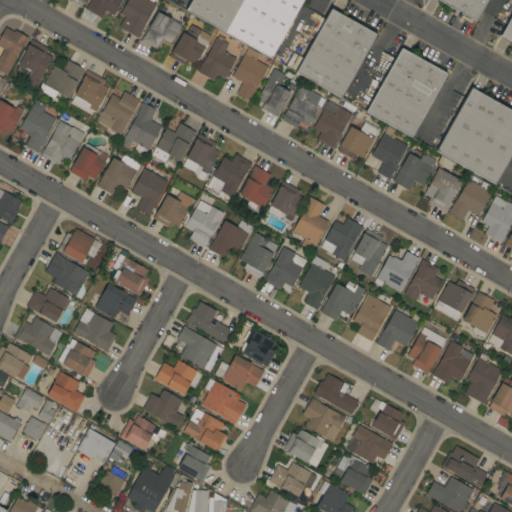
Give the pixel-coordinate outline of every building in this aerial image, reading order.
[(84,9),(89,0),(119,0),(114,10),(116,11),(113,16),(105,11),(100,19),(84,9)] [(147,0),(155,4),(136,38),(118,28),(124,17),(119,14),(126,0),(147,0)] [(241,0),(224,32),(185,10),(190,0),(241,0)] [(302,0),(270,58),(224,32),(241,0),(302,0)] [(486,0),(475,21),(438,0),(436,0),(433,6),(429,4),(430,0),(486,0)] [(330,9),(376,35),(340,98),(294,72),(330,9)] [(140,41),(156,12),(167,19),(168,18),(180,25),(170,44),(161,39),(156,49),(140,41)] [(511,12),(511,41),(500,35),(511,12)] [(168,57),(181,33),(185,34),(190,25),(201,31),(198,35),(199,38),(201,39),(205,31),(210,34),(206,42),(194,65),(187,61),(185,66),(168,57)] [(0,54),(3,49),(0,47),(0,35),(4,28),(13,32),(14,30),(28,38),(25,42),(24,42),(6,75),(0,72),(0,54)] [(227,72),(229,74),(227,78),(225,76),(224,79),(216,74),(212,81),(196,72),(215,38),(216,38),(218,35),(225,39),(223,42),(228,44),(223,52),(235,58),(227,72)] [(47,48),(44,53),(51,57),(39,79),(40,80),(36,88),(23,81),(26,77),(15,70),(16,68),(13,66),(22,50),(25,51),(31,40),(47,48)] [(246,48),(258,55),(255,60),(267,67),(255,88),(256,88),(249,101),(235,93),(241,83),(231,77),(246,48)] [(400,48),(445,74),(410,137),(365,112),(400,48)] [(52,66),(61,71),(67,61),(83,70),(78,79),(77,78),(66,99),(56,93),(53,98),(37,90),(41,83),(43,84),(52,66)] [(260,109),(263,103),(256,100),(273,69),(284,75),(278,87),(289,93),(279,112),(278,112),(276,117),(260,109)] [(103,80),(101,85),(106,89),(98,103),(101,105),(99,108),(96,107),(94,112),(88,108),(87,111),(71,102),(74,96),(72,96),(86,71),(103,80)] [(299,85),(320,97),(319,97),(324,100),(320,108),(318,107),(308,125),(299,121),(295,128),(280,120),(299,85)] [(511,111),(511,152),(494,185),(435,151),(470,88),(511,111)] [(111,94),(119,99),(123,91),(138,100),(124,124),(125,125),(119,135),(107,128),(108,127),(99,122),(103,115),(100,114),(111,94)] [(24,146),(29,137),(22,133),(23,132),(18,129),(31,106),(35,100),(45,106),(42,112),(54,119),(38,148),(39,149),(37,153),(24,146)] [(308,136),(322,110),(319,109),(324,100),(327,102),(327,101),(351,114),(332,149),(308,136)] [(10,133),(4,129),(2,134),(0,132),(0,101),(14,109),(16,106),(23,110),(10,133)] [(140,107),(139,107),(141,103),(154,110),(149,120),(160,127),(144,156),(133,150),(136,144),(131,141),(127,148),(120,144),(140,107)] [(67,161),(60,157),(55,165),(39,155),(59,121),(70,128),(71,127),(83,134),(67,161)] [(377,129),(374,136),(375,136),(362,159),(355,155),(353,161),(335,151),(338,144),(339,145),(349,127),(358,132),(364,121),(377,129)] [(165,129),(173,133),(178,124),(195,133),(192,137),(192,136),(178,161),(168,155),(164,162),(150,155),(165,129)] [(387,126),(397,132),(393,138),(407,146),(388,179),(376,173),(382,162),(370,156),(387,126)] [(215,144),(212,148),(218,152),(210,167),(213,168),(209,175),(206,173),(202,181),(195,177),(193,172),(182,166),(185,159),(184,158),(197,134),(215,144)] [(68,172),(71,167),(70,167),(81,148),(82,148),(85,144),(107,157),(93,180),(87,176),(84,181),(68,172)] [(251,164),(245,173),(244,172),(234,191),(235,191),(231,198),(221,193),(220,195),(210,190),(210,191),(205,188),(212,176),(210,175),(214,168),(216,169),(220,161),(219,161),(222,157),(230,161),(234,154),(251,164)] [(434,161),(421,186),(413,181),(408,191),(391,182),(398,168),(399,169),(407,154),(418,159),(421,154),(434,161)] [(139,164),(124,190),(115,185),(110,195),(95,187),(111,158),(118,162),(122,155),(139,164)] [(269,175),(264,184),(272,189),(261,208),(258,214),(245,206),(248,201),(237,195),(251,170),(251,169),(253,166),(269,175)] [(166,182),(154,202),(155,203),(148,216),(135,208),(140,198),(129,191),(142,168),(166,182)] [(448,202),(449,203),(444,212),(426,202),(429,197),(423,194),(429,184),(428,184),(437,168),(460,181),(448,202)] [(479,186),(482,181),(492,187),(490,192),(477,216),(467,210),(461,221),(447,213),(449,208),(450,209),(454,200),(455,200),(467,179),(479,186)] [(266,212),(269,206),(268,206),(277,190),(276,190),(281,181),(299,191),(297,195),(302,198),(294,213),(297,215),(293,223),(290,221),(288,224),(266,212)] [(0,190),(20,201),(15,209),(17,210),(10,224),(7,223),(7,221),(0,217),(0,190)] [(152,218),(165,194),(178,202),(183,193),(192,199),(190,204),(177,227),(171,223),(168,228),(152,218)] [(494,196),(511,205),(511,218),(504,234),(505,234),(500,243),(483,233),(487,226),(480,222),(494,196)] [(314,245),(311,250),(300,244),(303,239),(290,232),(309,197),(323,205),(317,216),(327,221),(314,245)] [(194,207),(195,208),(199,200),(210,207),(210,206),(222,213),(217,223),(216,222),(203,247),(188,239),(192,232),(183,227),(194,207)] [(330,254),(330,253),(319,247),(323,240),(333,220),(342,225),(345,218),(362,227),(360,230),(359,230),(342,261),(330,254)] [(237,253),(228,248),(223,258),(206,249),(209,245),(210,245),(223,221),(247,234),(237,253)] [(382,237),(379,242),(386,246),(377,262),(379,263),(370,278),(356,270),(359,265),(350,259),(353,253),(352,253),(361,237),(360,236),(362,233),(363,233),(365,228),(382,237)] [(93,239),(93,240),(96,242),(93,248),(89,246),(85,254),(89,256),(84,264),(81,262),(80,263),(65,255),(61,253),(61,252),(57,250),(66,233),(71,236),(74,229),(93,239)] [(511,250),(503,245),(508,235),(509,235),(511,230),(511,250)] [(254,232),(276,246),(274,250),(276,252),(274,255),(272,254),(266,265),(258,278),(242,268),(245,264),(238,260),(254,232)] [(268,271),(269,272),(278,255),(277,255),(282,247),(305,260),(301,268),(291,287),(283,283),(279,290),(262,281),(268,271)] [(138,296),(129,291),(130,291),(114,282),(110,279),(115,270),(111,268),(121,249),(127,253),(124,258),(147,270),(143,276),(148,279),(138,296)] [(382,283),(379,287),(372,283),(387,255),(392,258),(393,257),(400,261),(405,251),(418,258),(416,261),(410,271),(410,270),(398,292),(382,283)] [(84,292),(80,299),(51,284),(54,278),(43,272),(55,252),(59,255),(59,256),(67,261),(87,273),(82,283),(84,292)] [(315,310),(302,303),(308,293),(297,287),(310,263),(309,263),(313,256),(326,263),(322,270),(334,276),(315,310)] [(419,293),(414,301),(402,294),(407,285),(408,285),(417,268),(416,268),(419,264),(418,264),(421,259),(438,269),(433,276),(442,281),(440,284),(439,284),(430,300),(419,293)] [(434,307),(435,304),(434,304),(447,281),(453,285),(456,280),(473,290),(460,314),(459,313),(456,319),(434,307)] [(359,297),(361,298),(357,305),(355,304),(348,316),(340,311),(335,321),(318,312),(321,307),(321,308),(335,283),(343,288),(345,284),(353,288),(355,285),(363,289),(359,297)] [(107,284),(131,297),(135,299),(126,316),(116,310),(112,318),(93,308),(107,284)] [(68,299),(67,301),(69,302),(63,312),(61,311),(61,312),(60,311),(54,323),(37,314),(37,313),(29,309),(25,307),(34,290),(44,296),(48,288),(68,299)] [(485,334),(461,321),(468,308),(467,308),(474,296),(476,291),(493,300),(487,311),(495,315),(485,334)] [(362,301),(362,302),(367,294),(378,300),(378,301),(390,307),(385,317),(384,316),(370,342),(355,333),(359,326),(351,321),(362,301)] [(216,311),(208,324),(212,326),(215,321),(229,329),(222,343),(184,322),(192,308),(194,309),(198,302),(216,311)] [(105,353),(100,350),(101,349),(71,333),(78,320),(85,309),(108,322),(108,321),(112,323),(108,331),(115,336),(105,353)] [(404,347),(393,340),(387,350),(374,343),(376,339),(377,339),(381,332),(394,310),(417,323),(404,347)] [(511,351),(510,355),(486,342),(501,315),(509,319),(511,313),(511,351)] [(22,321),(29,325),(34,316),(38,318),(37,319),(61,332),(47,356),(38,351),(38,350),(23,342),(23,343),(18,340),(17,340),(13,338),(22,321)] [(208,372),(202,368),(202,369),(179,356),(185,344),(175,339),(183,326),(186,328),(194,333),(215,345),(215,346),(221,349),(208,372)] [(410,365),(413,360),(406,356),(419,333),(422,327),(444,339),(439,349),(432,362),(433,363),(430,368),(429,368),(426,373),(410,365)] [(265,367),(260,364),(241,354),(246,344),(243,342),(250,328),(274,341),(269,349),(274,351),(265,367)] [(85,377),(80,374),(79,376),(75,373),(61,365),(62,364),(56,361),(65,344),(67,345),(71,339),(93,352),(90,359),(94,362),(85,377)] [(458,381),(450,377),(446,384),(430,375),(433,369),(433,370),(435,366),(435,367),(445,349),(450,341),(461,347),(457,354),(469,362),(458,381)] [(31,356),(27,363),(24,361),(15,377),(12,376),(11,377),(4,373),(5,372),(0,369),(0,346),(5,349),(8,343),(31,356)] [(477,357),(478,358),(480,353),(487,357),(485,362),(501,370),(485,400),(486,401),(483,405),(463,394),(469,383),(465,381),(477,357)] [(253,387),(243,381),(239,390),(220,379),(213,374),(220,361),(228,366),(233,355),(259,369),(260,369),(262,370),(253,387)] [(162,363),(172,368),(176,360),(196,371),(196,372),(201,374),(194,387),(188,384),(182,395),(174,391),(165,387),(166,386),(158,381),(158,382),(153,379),(162,363)] [(78,383),(74,390),(84,396),(74,413),(70,411),(70,410),(57,403),(58,403),(45,395),(58,372),(78,383)] [(329,404),(330,403),(316,396),(312,394),(319,381),(321,382),(326,374),(347,385),(343,394),(357,401),(349,415),(329,404)] [(511,416),(505,412),(502,416),(487,407),(494,394),(493,393),(497,386),(498,387),(504,377),(510,380),(511,376),(511,416)] [(233,424),(220,417),(220,416),(200,404),(207,391),(203,388),(209,378),(239,395),(236,400),(244,404),(233,424)] [(15,406),(25,388),(42,397),(35,409),(30,406),(26,412),(15,406)] [(181,401),(174,412),(181,417),(175,428),(141,409),(150,394),(157,398),(162,390),(181,401)] [(13,400),(5,414),(0,411),(0,397),(2,394),(13,400)] [(304,426),(308,418),(301,414),(310,397),(319,403),(319,404),(335,413),(335,412),(344,417),(338,428),(339,429),(338,432),(337,431),(331,441),(304,426)] [(394,440),(384,435),(385,434),(370,427),(377,415),(368,410),(373,399),(402,414),(399,421),(404,423),(394,440)] [(48,423),(36,417),(46,400),(52,403),(49,409),(54,411),(48,423)] [(194,409),(202,413),(222,424),(221,424),(222,425),(218,432),(225,436),(216,451),(214,450),(214,451),(197,441),(198,441),(191,437),(190,438),(181,433),(194,409)] [(8,442),(0,437),(0,411),(12,419),(13,418),(20,421),(8,442)] [(128,419),(132,422),(136,416),(159,429),(165,433),(162,438),(158,436),(156,441),(149,438),(142,450),(127,441),(118,437),(128,419)] [(29,417),(45,425),(36,440),(21,432),(29,417)] [(344,449),(351,437),(350,437),(357,425),(366,430),(382,439),(382,438),(391,443),(382,460),(375,456),(371,464),(344,449)] [(76,449),(87,429),(113,444),(102,464),(76,449)] [(326,445),(321,455),(314,467),(306,463),(291,455),(281,450),(291,433),(295,435),(299,429),(326,445)] [(131,448),(126,457),(120,454),(115,462),(107,457),(117,440),(131,448)] [(201,482),(196,479),(195,480),(189,477),(190,476),(176,468),(178,466),(174,463),(178,456),(175,454),(182,442),(185,444),(186,443),(209,456),(205,464),(209,466),(201,482)] [(477,459),(472,466),(485,474),(478,487),(459,476),(445,468),(445,469),(440,466),(448,452),(450,453),(454,446),(477,459)] [(363,495),(358,492),(357,493),(353,491),(353,490),(338,482),(339,481),(330,476),(343,454),(348,458),(350,455),(370,467),(369,469),(370,470),(367,477),(371,480),(363,495)] [(145,461),(151,465),(148,470),(157,475),(160,470),(161,470),(164,466),(172,470),(170,475),(171,476),(173,474),(174,473),(179,475),(180,474),(185,477),(183,481),(178,478),(172,489),(167,486),(152,511),(150,511),(144,509),(142,511),(137,511),(131,508),(134,503),(125,498),(145,461)] [(309,473),(314,476),(307,488),(302,485),(296,497),(267,481),(275,465),(286,470),(290,462),(309,473)] [(95,487),(105,470),(108,472),(112,466),(125,474),(122,480),(123,481),(114,497),(95,487)] [(511,507),(498,499),(499,497),(498,496),(500,492),(497,491),(504,480),(508,474),(511,476),(511,507)] [(473,491),(469,498),(468,497),(459,511),(457,511),(438,501),(438,502),(429,497),(429,498),(424,495),(432,481),(443,487),(449,477),(473,491)] [(190,485),(192,486),(190,491),(189,491),(184,508),(186,508),(185,511),(170,511),(164,510),(175,488),(177,488),(177,487),(175,487),(177,483),(179,483),(179,481),(184,483),(185,481),(191,483),(190,485)] [(347,493),(342,502),(352,507),(349,511),(322,511),(315,508),(322,495),(317,492),(323,481),(328,484),(328,483),(347,493)] [(257,494),(264,498),(269,489),(272,491),(272,492),(295,505),(292,511),(250,511),(248,511),(257,494)] [(186,511),(191,490),(194,490),(207,491),(205,511),(186,511)] [(206,511),(208,498),(212,498),(213,493),(225,499),(224,511),(206,511)] [(8,511),(16,498),(21,500),(26,502),(27,500),(32,502),(32,503),(36,506),(32,511),(8,511)] [(484,505),(488,503),(492,503),(508,511),(477,511),(480,508),(484,505)]
